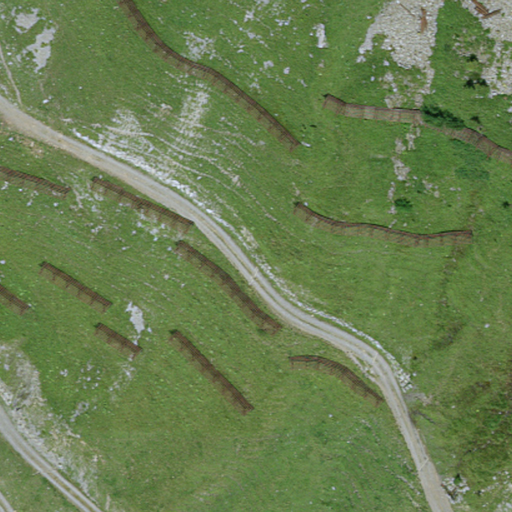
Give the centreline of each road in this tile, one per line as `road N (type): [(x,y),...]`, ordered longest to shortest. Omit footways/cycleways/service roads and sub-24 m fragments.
road 1 (track): [(0,104),(199,219),(285,310),(367,355),(392,381),(444,511)]
road 2 (track): [(94,511),(0,420)]
